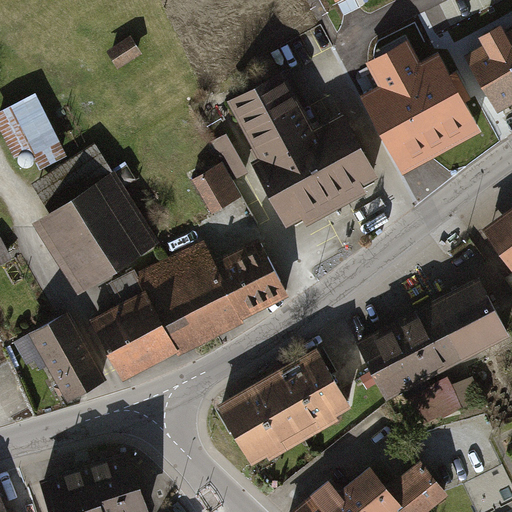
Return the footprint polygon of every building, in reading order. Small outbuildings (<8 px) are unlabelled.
[(498,109),(511,100),(511,29),(467,55),(498,109)] [(131,35),(104,50),(115,70),(142,55),(131,35)] [(414,167),(423,163),(483,132),(460,88),(441,51),(422,61),(411,38),(367,61),(380,85),(363,93),(404,172),(414,167)] [(283,73),(226,102),(254,157),(245,162),(279,227),(301,215),(305,224),(329,211),(366,192),(362,184),(374,178),(341,113),(311,128),(283,73)] [(95,146),(37,183),(55,211),(37,222),(83,291),(158,242),(95,146)] [(187,174),(207,212),(236,196),(215,159),(187,174)] [(511,204),(482,225),(511,270),(511,204)] [(0,263),(11,258),(0,237),(0,263)] [(259,240),(214,263),(201,238),(134,272),(176,352),(287,294),(259,240)] [(120,302),(88,319),(121,381),(176,352),(134,272),(110,285),(120,302)] [(415,308),(448,366),(509,332),(477,274),(415,308)] [(354,342),(386,400),(448,366),(415,308),(354,342)] [(68,311),(14,340),(32,373),(45,366),(63,398),(103,377),(68,311)] [(266,376),(301,438),(352,410),(317,348),(266,376)] [(216,405),(250,467),(301,438),(266,376),(216,405)] [(448,381),(405,400),(419,430),(480,402),(470,379),(451,388),(448,381)] [(144,511),(125,452),(36,481),(45,511),(144,511)] [(383,488),(402,511),(426,511),(446,496),(417,461),(383,488)] [(307,496),(320,511),(402,511),(383,488),(366,468),(338,490),(329,479),(307,496)] [(320,511),(307,496),(290,511),(320,511)]
